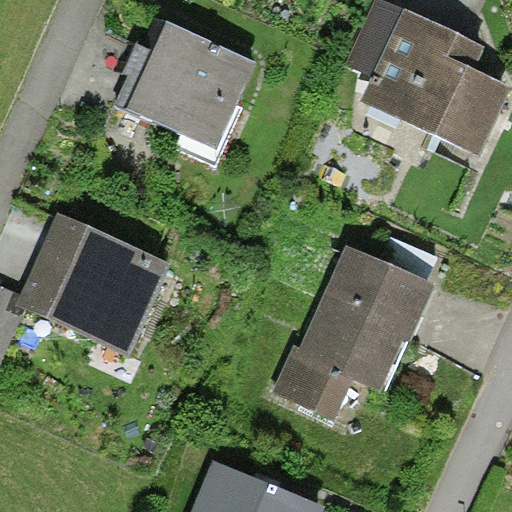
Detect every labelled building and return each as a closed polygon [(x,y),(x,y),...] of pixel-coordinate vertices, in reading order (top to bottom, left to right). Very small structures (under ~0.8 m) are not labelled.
[(497,56),(408,12),(364,101),(486,160),(511,107),(511,91),(485,79),(497,56)] [(246,68),(157,28),(118,116),(207,156),(246,68)] [(155,275),(49,228),(16,303),(11,313),(117,360),(155,275)] [(348,256),(302,355),(289,349),(268,393),(328,421),(347,381),(379,396),(427,294),(348,256)] [(0,336),(11,313),(16,303),(0,295),(0,336)] [(311,511),(213,467),(192,511),(311,511)]
